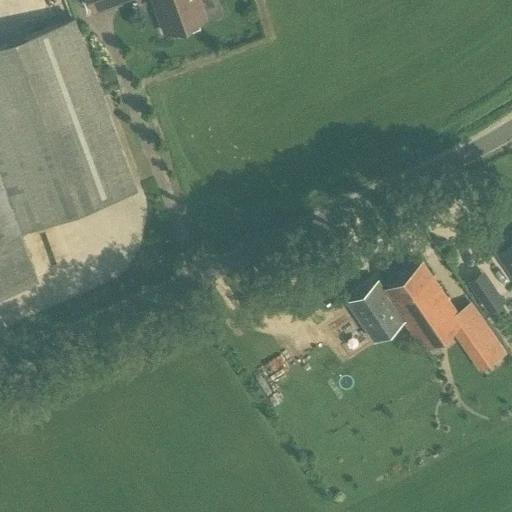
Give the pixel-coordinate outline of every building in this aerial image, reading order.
[(88,0),(93,12),(124,0),(88,0)] [(152,0),(165,33),(170,31),(174,33),(179,32),(183,30),(186,25),(206,18),(199,0),(152,0)] [(74,18),(0,45),(0,159),(12,193),(25,228),(137,187),(74,18)] [(12,193),(0,159),(0,292),(38,278),(20,230),(25,228),(12,193)] [(511,245),(500,254),(511,271),(511,245)] [(345,299),(371,337),(401,317),(422,348),(463,320),(421,259),(382,286),(376,278),(345,299)] [(502,301),(495,291),(482,300),(489,310),(502,301)]
